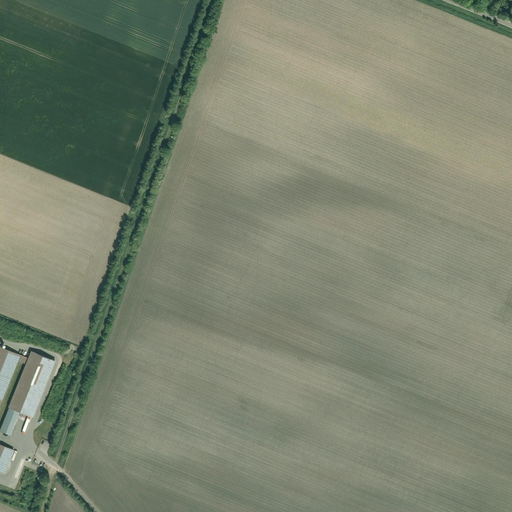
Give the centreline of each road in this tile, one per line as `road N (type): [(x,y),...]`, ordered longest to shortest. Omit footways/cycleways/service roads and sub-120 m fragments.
road 1 (track): [(219,0),(43,511)]
road 2 (unknown): [(29,443),(58,365),(44,346),(0,337)]
